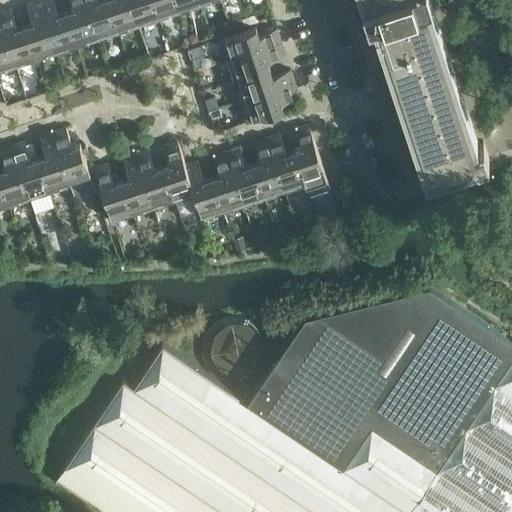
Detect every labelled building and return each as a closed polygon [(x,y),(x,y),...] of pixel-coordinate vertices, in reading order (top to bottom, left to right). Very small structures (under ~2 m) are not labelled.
[(57,53),(39,0),(33,0),(26,2),(32,21),(25,23),(37,59),(57,53)] [(78,46),(66,9),(58,12),(54,0),(39,0),(57,53),(78,46)] [(98,39),(85,0),(70,0),(73,7),(66,9),(78,46),(98,39)] [(119,32),(108,0),(85,0),(98,39),(119,32)] [(139,25),(130,0),(108,0),(119,32),(139,25)] [(160,19),(153,0),(130,0),(139,25),(160,19)] [(180,12),(176,0),(153,0),(160,19),(180,12)] [(201,5),(199,0),(176,0),(180,12),(201,5)] [(479,142),(431,0),(361,0),(369,25),(375,23),(426,177),(477,160),(478,161),(489,157),(483,140),(479,142)] [(37,59),(25,23),(17,26),(11,7),(0,11),(0,17),(16,66),(37,59)] [(0,71),(16,66),(0,17),(0,71)] [(227,58),(281,40),(277,27),(259,33),(256,25),(220,37),(227,58)] [(270,67),(267,59),(286,53),(281,40),(227,58),(234,79),(270,67)] [(240,99),(295,81),(290,68),(272,74),(270,67),(234,79),(240,99)] [(284,108),(281,100),(299,94),(295,81),(240,99),(247,120),(284,108)] [(327,177),(309,123),(295,127),(301,146),(294,148),(306,184),(327,177)] [(92,178),(80,142),(72,144),(66,126),(53,130),(71,185),(92,178)] [(71,185),(53,130),(40,135),(46,153),(38,155),(50,192),(71,185)] [(306,184),(294,148),(286,151),(280,132),(267,137),(285,191),(306,184)] [(285,191),(267,137),(254,141),(260,159),(253,162),(265,198),(285,191)] [(50,192),(38,155),(31,158),(25,139),(12,144),(30,198),(50,192)] [(195,194),(185,164),(186,164),(177,139),(164,143),(170,162),(162,164),(174,200),(195,194)] [(30,198),(12,144),(0,147),(0,151),(5,166),(0,167),(0,176),(9,205),(30,198)] [(265,198),(253,162),(245,164),(239,146),(226,150),(244,205),(265,198)] [(174,200),(162,164),(155,167),(149,148),(136,153),(154,207),(174,200)] [(244,205),(226,150),(213,155),(219,173),(212,175),(224,211),(244,205)] [(154,207),(136,153),(123,157),(129,175),(121,178),(133,214),(154,207)] [(224,211),(212,175),(204,178),(198,159),(186,164),(185,164),(195,194),(203,218),(224,211)] [(133,214),(121,178),(114,180),(108,162),(94,166),(113,221),(133,214)] [(0,208),(9,205),(0,176),(0,208)] [(511,511),(511,338),(429,282),(306,313),(248,399),(163,342),(134,384),(123,377),(56,477),(108,511),(511,511)] [(211,326),(210,327),(208,329),(206,332),(204,335),(203,337),(203,339),(202,341),(202,343),(201,346),(201,347),(201,350),(202,354),(203,358),(204,361),(206,365),(208,368),(211,371),(213,373),(216,376),(219,377),(221,378),(224,379),(227,380),(231,380),(234,380),(236,380),(240,379),(244,378),(247,377),(251,375),(253,373),(255,371),(258,368),(260,365),(262,361),(263,358),(263,357),(264,354),(264,351),(265,349),(264,346),(264,344),(264,342),(263,340),(263,337),(261,335),(260,332),(259,330),(257,328),(256,327),(254,325),(252,323),(248,321),(245,319),(243,318),(239,317),(236,317),(232,317),(227,317),(223,318),(221,319),(218,321),(216,322),(213,324),(211,326)]
